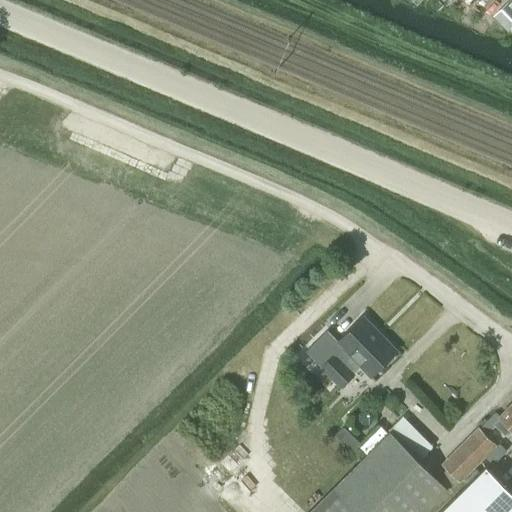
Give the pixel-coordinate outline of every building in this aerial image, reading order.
[(511,26),(511,6),(507,2),(493,16),(507,31),(511,26)] [(396,350),(363,317),(337,342),(343,348),(335,355),(334,354),(322,367),(341,386),(353,374),(352,372),(359,365),(370,376),(382,364),(387,364),(394,358),(394,353),(396,350)] [(321,348),(333,336),(322,325),(310,338),(321,348)] [(313,375),(306,382),(315,390),(322,383),(313,375)] [(316,401),(307,409),(312,414),(321,406),(316,401)] [(511,403),(500,416),(492,424),(505,435),(511,428),(511,403)] [(478,427),(442,463),(460,480),(495,444),(478,427)] [(424,511),(447,489),(390,432),(334,488),(314,507),(309,511),(424,511)] [(511,494),(485,467),(439,511),(509,511),(511,510),(511,494)]
